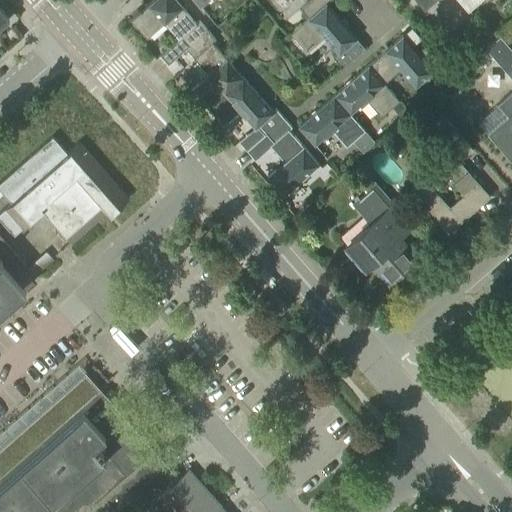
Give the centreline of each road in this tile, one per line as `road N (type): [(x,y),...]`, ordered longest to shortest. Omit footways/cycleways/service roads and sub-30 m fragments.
road 1 (residential): [(277,511),(92,293),(94,271),(207,176)]
road 2 (tertiary): [(377,367),(207,176)]
road 3 (tertiary): [(207,176),(77,30)]
road 4 (residential): [(377,367),(511,245)]
